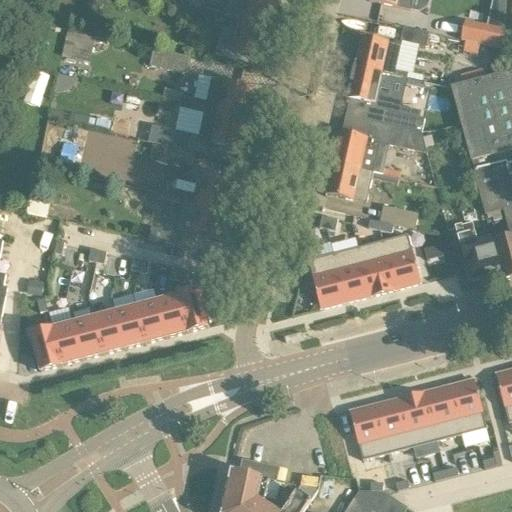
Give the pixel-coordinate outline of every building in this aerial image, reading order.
[(187,12),(199,14),(201,9),(202,3),(189,0),(187,12)] [(237,23),(266,29),(272,0),(228,0),(224,20),(237,23)] [(369,0),(368,4),(397,10),(415,14),(417,0),(369,0)] [(505,32),(506,1),(500,0),(492,0),(486,28),(505,32)] [(199,19),(211,21),(213,11),(201,9),(199,14),(199,19)] [(223,24),(225,14),(213,11),(211,21),(223,24)] [(260,61),(266,29),(237,23),(230,54),(260,61)] [(500,52),(505,32),(486,28),(465,23),(460,43),(500,52)] [(429,35),(404,30),(401,44),(426,49),(429,35)] [(68,32),(62,59),(89,65),(95,38),(68,32)] [(401,48),(390,46),(360,39),(353,70),(394,78),(401,48)] [(150,68),(185,76),(189,60),(153,51),(150,68)] [(347,100),(387,109),(394,78),(353,70),(347,100)] [(38,108),(49,78),(34,73),(24,103),(38,108)] [(409,76),(396,74),(394,84),(407,87),(409,76)] [(511,74),(452,91),(485,217),(487,217),(488,221),(492,220),(494,224),(501,222),(498,214),(503,212),(510,240),(493,245),(501,277),(503,285),(511,282),(511,74)] [(420,89),(421,85),(422,79),(409,76),(407,87),(420,89)] [(205,112),(216,114),(246,121),(253,90),(223,83),(211,81),(205,112)] [(163,101),(180,104),(181,100),(182,96),(165,92),(163,101)] [(191,114),(193,104),(193,102),(181,100),(180,104),(178,111),(191,114)] [(203,116),(205,106),(206,103),(194,100),(193,102),(193,104),(191,114),(203,116)] [(4,135),(13,139),(22,116),(13,113),(10,112),(2,134),(4,135)] [(205,112),(204,117),(199,139),(198,141),(209,144),(209,145),(239,151),(246,121),(216,114),(205,112)] [(383,127),(422,136),(425,121),(386,113),(383,127)] [(114,118),(110,134),(127,138),(130,123),(131,121),(114,118)] [(127,138),(149,143),(152,129),(138,126),(139,125),(130,123),(127,138)] [(332,167),(373,176),(380,146),(427,157),(422,136),(383,127),(378,145),(365,141),(338,136),(332,167)] [(149,145),(187,154),(190,137),(174,133),(152,128),(152,129),(149,143),(149,145)] [(78,149),(64,145),(60,164),(74,167),(78,149)] [(150,159),(192,169),(195,157),(153,148),(150,159)] [(398,187),(399,182),(383,178),(373,176),(332,167),(325,197),(354,203),(367,206),(372,181),(398,187)] [(400,176),(384,173),(383,178),(399,182),(400,176)] [(204,174),(197,205),(227,211),(234,181),(204,174)] [(158,202),(171,204),(173,193),(161,191),(159,197),(146,193),(144,200),(158,203),(158,202)] [(185,196),(173,193),(171,204),(182,207),(185,196)] [(0,195),(0,213),(8,215),(10,201),(0,195)] [(30,203),(28,210),(27,216),(48,220),(50,207),(30,203)] [(220,243),(227,211),(197,205),(189,236),(220,243)] [(470,284),(501,277),(493,245),(491,240),(477,244),(472,226),(460,229),(455,209),(443,212),(448,233),(456,230),(465,269),(466,269),(470,284)] [(384,210),(381,225),(382,225),(394,228),(415,233),(419,218),(384,210)] [(330,220),(322,219),(320,230),(327,232),(330,220)] [(337,222),(330,220),(327,232),(335,234),(337,222)] [(380,233),(382,225),(370,223),(369,231),(380,233)] [(392,236),(394,228),(382,225),(380,233),(392,236)] [(181,248),(183,237),(151,230),(149,241),(181,248)] [(383,244),(395,293),(421,287),(408,237),(383,244)] [(395,293),(383,244),(358,250),(371,300),(395,293)] [(56,245),(53,256),(62,258),(64,247),(56,245)] [(334,256),(347,306),(371,300),(358,250),(334,256)] [(88,264),(96,266),(98,254),(91,252),(88,264)] [(106,256),(98,254),(96,266),(104,268),(106,256)] [(321,312),(347,306),(334,256),(309,263),(321,312)] [(130,273),(138,275),(141,264),(133,262),(130,273)] [(141,264),(138,275),(146,277),(148,265),(141,264)] [(180,285),(183,273),(175,271),(172,283),(180,285)] [(183,273),(180,285),(188,286),(191,275),(183,273)] [(42,286),(27,284),(25,297),(40,299),(42,286)] [(177,297),(188,335),(209,330),(198,291),(177,297)] [(157,302),(167,341),(188,335),(177,297),(157,302)] [(45,302),(37,303),(40,315),(48,313),(45,302)] [(136,308),(146,346),(167,341),(157,302),(136,308)] [(115,313),(125,352),(146,346),(136,308),(115,313)] [(55,328),(73,322),(69,311),(51,317),(55,328)] [(94,319),(104,357),(125,352),(115,313),(94,319)] [(73,324),(83,363),(104,357),(94,319),(73,324)] [(52,330),(62,368),(83,363),(73,324),(52,330)] [(62,368),(52,330),(31,335),(42,374),(62,368)] [(511,424),(511,372),(496,376),(508,426),(511,424)] [(474,382),(448,389),(461,438),(486,431),(474,382)] [(461,438),(448,389),(424,395),(437,444),(461,438)] [(399,401),(412,450),(437,444),(424,395),(399,401)] [(375,407),(388,457),(412,450),(399,401),(375,407)] [(388,457),(375,407),(350,414),(362,463),(388,457)] [(496,469),(494,461),(483,464),(485,471),(496,469)] [(279,469),(242,462),(240,475),(231,474),(223,511),(281,511),(276,508),(273,511),(263,505),(268,482),(271,483),(277,484),(279,469)] [(458,478),(456,470),(445,473),(446,481),(458,478)] [(446,481),(445,473),(433,476),(435,484),(446,481)] [(409,491),(407,483),(396,486),(398,494),(409,491)] [(383,494),(383,486),(371,485),(371,493),(383,494)] [(281,511),(305,511),(312,503),(318,493),(300,489),(284,511),(281,511)] [(348,511),(404,511),(406,509),(385,495),(381,494),(369,493),(361,493),(348,511)]
